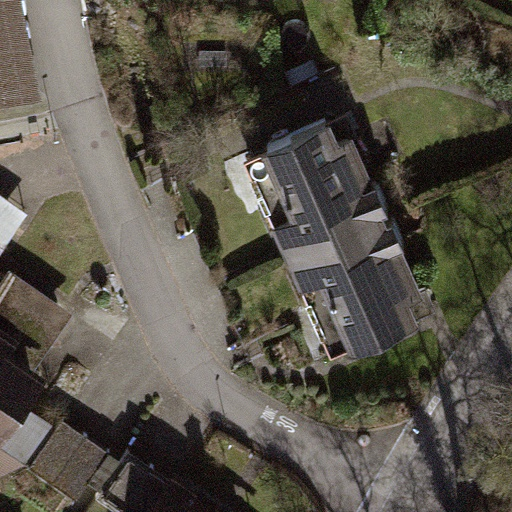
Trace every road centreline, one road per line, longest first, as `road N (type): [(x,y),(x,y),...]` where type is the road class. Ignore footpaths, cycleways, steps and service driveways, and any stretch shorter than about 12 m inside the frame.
road 1 (residential): [(424,507),(258,417),(167,297),(94,100),(83,0)]
road 2 (residential): [(424,507),(511,368)]
